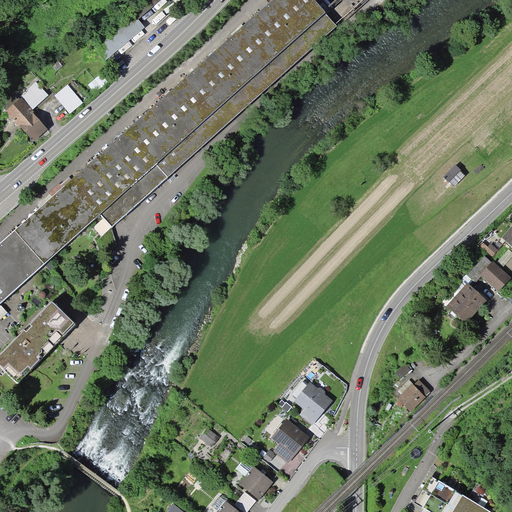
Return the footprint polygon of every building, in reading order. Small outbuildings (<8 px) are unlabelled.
[(339,29),(312,0),(272,0),(0,244),(0,307),(102,216),(114,230),(339,29)] [(90,43),(106,61),(145,27),(129,9),(90,43)] [(35,84),(5,112),(33,143),(46,131),(29,112),(47,97),(35,84)] [(68,85),(55,95),(69,114),(83,104),(68,85)] [(511,224),(499,239),(511,250),(511,224)] [(494,264),(481,277),(498,294),(511,281),(494,264)] [(468,286),(448,307),(466,325),(486,303),(468,286)] [(53,302),(0,355),(0,374),(2,376),(8,371),(20,383),(77,325),(53,302)] [(332,400),(310,383),(295,402),(305,410),(301,415),(313,424),(332,400)] [(413,385),(397,399),(410,413),(426,399),(413,385)] [(280,445),(275,451),(288,462),(308,437),(286,419),(271,437),(280,445)] [(207,429),(199,440),(209,448),(217,437),(207,429)] [(255,468),(240,485),(259,501),(274,484),(255,468)] [(489,511),(464,497),(438,481),(436,485),(425,504),(422,508),(427,511),(489,511)] [(246,493),(236,504),(244,511),(246,511),(256,502),(246,493)] [(239,511),(228,503),(220,511),(239,511)]
